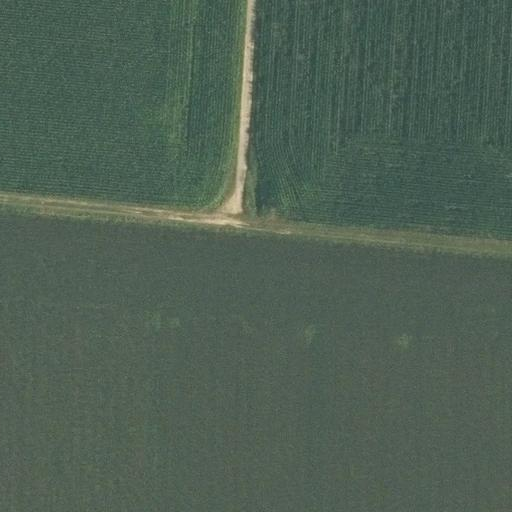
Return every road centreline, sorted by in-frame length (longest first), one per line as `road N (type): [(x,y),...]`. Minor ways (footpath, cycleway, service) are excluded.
road 1 (track): [(220,217),(511,245)]
road 2 (track): [(220,217),(239,181),(252,0)]
road 3 (track): [(0,198),(220,217)]
